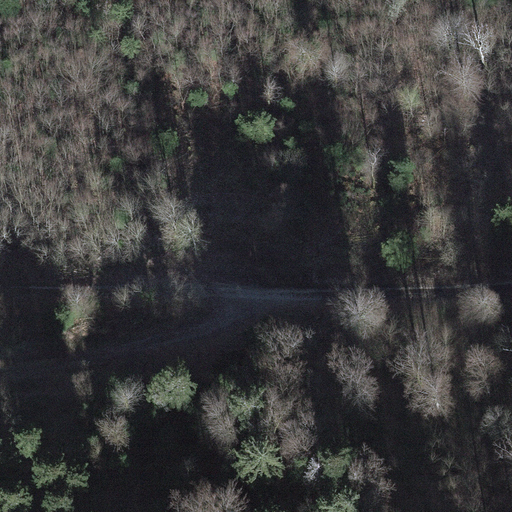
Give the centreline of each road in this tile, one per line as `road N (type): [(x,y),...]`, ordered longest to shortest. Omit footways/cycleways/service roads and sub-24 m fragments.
road 1 (track): [(0,288),(341,292),(511,281)]
road 2 (track): [(263,292),(198,335),(0,372)]
